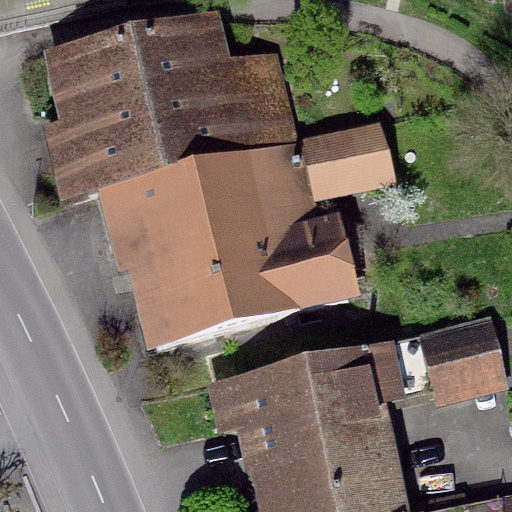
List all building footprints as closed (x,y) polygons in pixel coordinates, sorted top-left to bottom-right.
[(269,84),(218,94),(204,30),(54,65),(85,203),(96,200),(284,153),(269,84)] [(154,357),(225,338),(346,305),(327,235),(293,244),(291,235),(279,238),(271,205),(317,195),(318,200),(389,185),(376,136),(295,154),(294,150),(284,153),(96,200),(96,202),(116,198),(154,357)] [(416,345),(359,359),(243,386),(268,511),(391,511),(383,470),(390,468),(387,455),(380,457),(370,413),(429,399),(416,345)] [(211,393),(237,387),(228,353),(202,359),(208,388),(210,393),(211,393)] [(511,511),(511,503),(491,507),(470,511),(511,511)]
